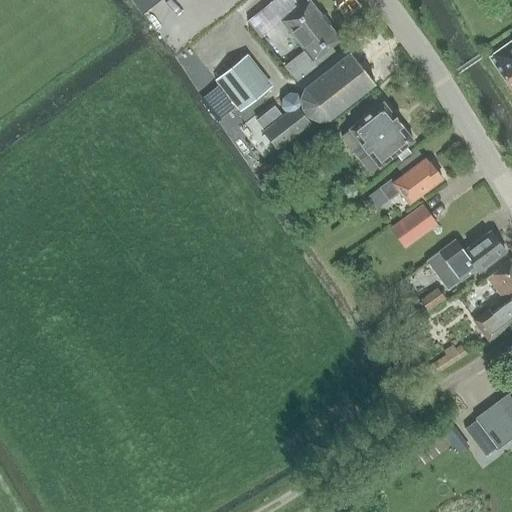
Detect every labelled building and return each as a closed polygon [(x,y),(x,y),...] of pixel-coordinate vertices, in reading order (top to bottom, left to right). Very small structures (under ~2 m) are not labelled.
[(129,0),(140,13),(157,0),(129,0)] [(297,41),(305,52),(296,59),(308,73),(334,52),(330,47),(340,40),(324,20),(308,0),(307,0),(281,21),(291,33),(297,41)] [(511,40),(488,57),(511,90),(511,40)] [(285,112),(263,130),(277,148),(310,123),(299,109),(301,108),(307,117),(316,120),(329,118),(374,83),(350,52),(304,88),(300,98),(298,95),(289,93),(282,99),(281,107),(285,112)] [(297,82),(308,73),(296,59),(286,68),(297,82)] [(263,92),(238,61),(215,79),(240,110),(263,92)] [(379,167),(412,140),(382,102),(349,129),(341,136),(370,172),(378,166),(379,167)] [(400,192),(408,203),(442,178),(429,163),(428,164),(424,159),(393,184),(390,180),(378,189),(368,197),(378,209),(400,192)] [(438,225),(430,215),(422,204),(405,217),(390,228),(405,249),(438,225)] [(505,252),(490,231),(466,250),(458,239),(427,261),(449,289),(470,272),(470,271),(475,267),(479,272),(505,252)] [(511,261),(487,278),(505,303),(491,314),(488,311),(475,321),(489,340),(511,322),(511,261)] [(426,310),(445,297),(438,287),(419,300),(426,310)] [(388,317),(367,330),(374,341),(395,328),(388,317)] [(380,353),(396,357),(400,342),(385,337),(380,353)] [(430,379),(468,353),(462,344),(454,350),(451,345),(443,351),(445,354),(424,369),(430,379)] [(475,419),(463,428),(485,457),(497,448),(498,449),(511,438),(511,399),(507,393),(474,418),(475,419)]
